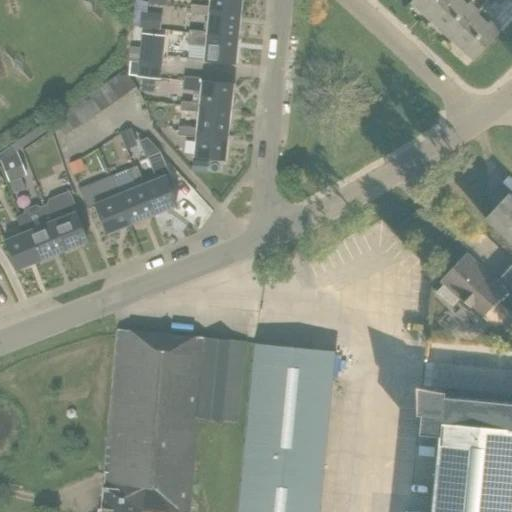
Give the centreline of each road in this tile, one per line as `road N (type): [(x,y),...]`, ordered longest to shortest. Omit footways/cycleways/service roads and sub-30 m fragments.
road 1 (unclassified): [(0,341),(265,239)]
road 2 (unclassified): [(265,239),(391,175),(478,117)]
road 3 (residential): [(265,239),(281,0)]
road 4 (unclassified): [(478,117),(347,0)]
